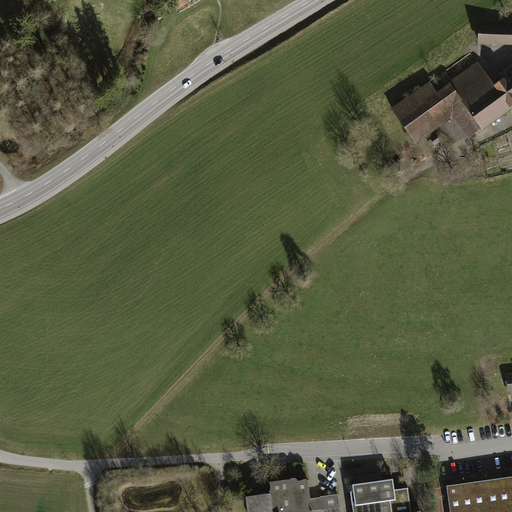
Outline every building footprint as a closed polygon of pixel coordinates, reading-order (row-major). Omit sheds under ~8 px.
[(511,45),(511,27),(509,27),(508,26),(480,25),(479,45),(511,45)] [(511,112),(511,73),(496,86),(479,63),(438,94),(430,82),(391,110),(417,145),(440,128),(454,149),(483,131),(485,133),(511,112)] [(438,135),(432,139),(435,143),(441,139),(438,135)] [(503,400),(482,402),(484,417),(505,414),(503,400)] [(350,490),(353,511),(421,511),(421,510),(411,511),(408,487),(395,488),(393,476),(352,482),(353,489),(350,490)] [(511,511),(511,476),(447,485),(450,511),(511,511)] [(312,511),(313,511),(311,498),(308,480),(306,479),(297,480),(297,479),(295,478),(270,481),(271,493),(247,496),(248,511),(312,511)] [(237,491),(228,492),(230,507),(239,506),(237,491)] [(311,498),(313,511),(340,508),(338,494),(311,498)]
